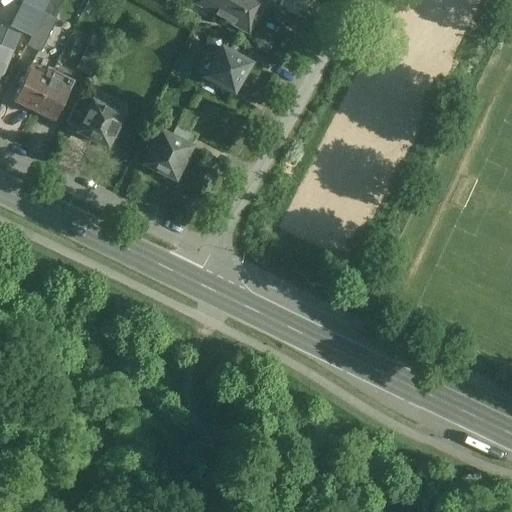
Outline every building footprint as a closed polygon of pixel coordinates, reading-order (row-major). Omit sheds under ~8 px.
[(61,15),(63,0),(49,0),(47,13),(61,15)] [(267,0),(199,0),(198,3),(249,32),(267,0)] [(44,13),(24,4),(9,35),(28,45),(44,13)] [(44,13),(28,45),(42,52),(58,20),(44,13)] [(255,53),(239,44),(233,53),(250,62),(255,53)] [(101,52),(88,46),(77,69),(89,75),(101,52)] [(0,47),(0,80),(12,53),(0,47)] [(233,53),(222,47),(205,76),(233,92),(250,63),(233,53)] [(34,61),(15,100),(35,109),(50,78),(54,71),(34,61)] [(74,81),(54,71),(50,78),(70,88),(74,81)] [(70,88),(50,78),(35,109),(55,119),(70,88)] [(81,94),(66,124),(78,130),(93,100),(81,94)] [(124,115),(93,100),(78,130),(78,131),(108,147),(124,115)] [(198,135),(182,128),(177,137),(177,138),(192,146),(198,135)] [(177,137),(161,129),(144,165),(166,175),(166,176),(176,181),(181,171),(181,170),(192,146),(177,138),(177,137)]
